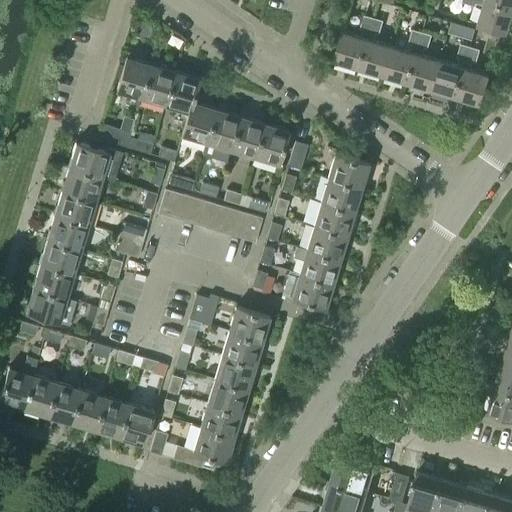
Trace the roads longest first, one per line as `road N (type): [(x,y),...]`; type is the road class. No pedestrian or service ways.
road 1 (residential): [(318,406),(464,194)]
road 2 (residential): [(464,194),(279,67)]
road 3 (residential): [(318,406),(511,463)]
road 4 (residential): [(83,133),(120,0)]
road 5 (residential): [(279,67),(178,0)]
